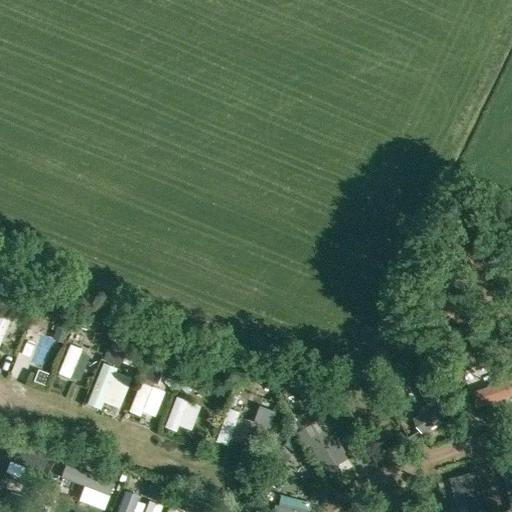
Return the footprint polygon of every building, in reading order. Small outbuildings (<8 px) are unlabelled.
[(0,319),(0,353),(3,355),(18,318),(3,312),(0,319)] [(41,369),(54,333),(39,328),(26,363),(41,369)] [(158,350),(152,361),(166,368),(172,357),(158,350)] [(126,417),(141,376),(110,364),(94,405),(126,417)] [(148,384),(137,414),(152,419),(162,389),(148,384)] [(185,437),(189,429),(199,434),(209,408),(185,398),(171,431),(185,437)] [(224,446),(241,452),(254,418),(236,412),(224,446)] [(136,494),(129,511),(145,511),(150,499),(136,494)]
